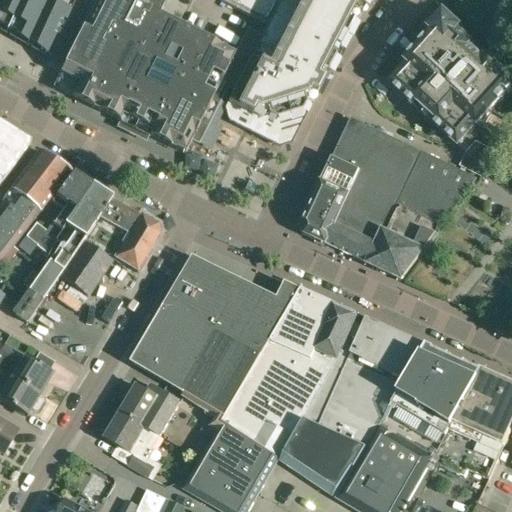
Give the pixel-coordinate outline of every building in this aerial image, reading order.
[(0,0),(0,27),(25,41),(50,56),(51,54),(65,25),(75,0),(0,0)] [(184,154),(185,154),(191,141),(198,145),(221,99),(226,90),(219,86),(235,55),(234,55),(180,28),(158,17),(158,15),(161,0),(97,0),(81,33),(69,55),(66,62),(53,88),(184,154)] [(358,14),(330,0),(217,0),(218,0),(267,26),(249,60),(316,95),(358,14)] [(365,0),(330,0),(358,14),(365,0)] [(511,0),(469,0),(459,10),(498,49),(511,35),(511,0)] [(408,65),(390,85),(398,92),(410,103),(415,107),(418,104),(426,111),(436,121),(433,124),(447,137),(458,147),(458,146),(465,139),(474,129),(476,127),(477,128),(484,121),(485,120),(492,112),(493,110),(494,109),(497,107),(504,99),(511,90),(511,83),(503,76),(491,64),(489,63),(486,66),(476,57),(468,49),(471,46),(467,42),(458,34),(460,31),(457,28),(445,17),(431,32),(433,35),(418,51),(407,64),(408,65)] [(316,95),(249,60),(230,96),(227,102),(260,120),(267,117),(275,122),(300,114),(305,105),(311,103),(316,95)] [(359,172),(325,244),(402,280),(478,178),(351,119),(332,160),(359,172)] [(0,185),(32,144),(0,125),(0,185)] [(0,261),(29,224),(52,194),(69,172),(39,153),(22,175),(11,190),(13,192),(5,202),(6,203),(3,206),(0,210),(0,261)] [(466,153),(466,154),(459,167),(480,177),(487,163),(466,153)] [(359,172),(332,160),(306,215),(311,217),(307,225),(309,232),(317,236),(315,240),(325,244),(359,172)] [(55,241),(93,186),(72,173),(53,202),(64,210),(54,225),(52,223),(46,232),(35,225),(18,249),(28,256),(35,247),(46,255),(56,241),(55,241)] [(55,241),(56,241),(66,248),(54,266),(49,262),(13,315),(27,325),(60,277),(59,277),(84,241),(113,199),(112,198),(93,186),(55,241)] [(113,199),(84,241),(112,262),(115,257),(140,271),(153,249),(162,233),(160,223),(141,212),(140,213),(113,199)] [(112,262),(84,241),(59,277),(60,277),(90,296),(112,262)] [(220,421),(301,291),(286,285),(277,301),(195,255),(154,327),(206,357),(185,393),(208,408),(206,412),(220,421)] [(301,291),(220,421),(224,423),(227,425),(225,426),(279,462),(280,459),(281,460),(334,370),(318,363),(323,354),(336,360),(357,316),(302,290),(301,291)] [(342,374),(334,370),(281,460),(334,494),(352,465),(354,466),(391,405),(391,406),(426,347),(367,320),(342,374)] [(206,357),(154,327),(135,361),(185,393),(206,357)] [(11,379),(40,397),(53,375),(24,357),(24,358),(4,346),(0,352),(0,359),(17,369),(11,379)] [(391,405),(354,466),(347,477),(402,508),(400,511),(402,511),(431,462),(446,439),(483,372),(426,347),(391,406),(391,405)] [(40,397),(11,379),(0,371),(0,401),(27,418),(32,410),(35,411),(38,410),(43,403),(42,399),(39,398),(40,397)] [(511,432),(511,385),(483,372),(446,439),(431,462),(464,478),(468,472),(488,481),(489,482),(504,449),(505,448),(511,432)] [(137,386),(121,413),(160,436),(180,404),(151,387),(148,393),(137,386)] [(160,436),(121,413),(106,440),(119,448),(113,458),(149,479),(154,467),(140,459),(147,446),(152,450),(160,436)] [(0,455),(3,457),(18,433),(0,422),(0,455)] [(279,462),(225,426),(203,461),(260,494),(279,462)] [(151,511),(164,511),(170,502),(159,497),(158,499),(151,511)] [(135,511),(138,507),(126,501),(121,511),(135,511)] [(83,511),(66,503),(61,511),(83,511)] [(184,511),(186,510),(171,503),(167,511),(184,511)]
